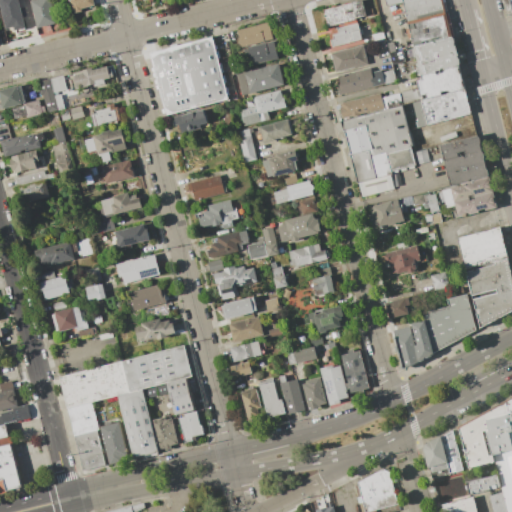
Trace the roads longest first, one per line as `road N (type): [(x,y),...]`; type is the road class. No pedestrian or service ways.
road 1 (residential): [(246,511),(117,0)]
road 2 (residential): [(393,402),(283,0)]
road 3 (secondary): [(393,402),(296,437),(0,507)]
road 4 (residential): [(74,511),(0,216)]
road 5 (residential): [(271,0),(0,68)]
road 6 (secondary): [(40,511),(236,472)]
road 7 (secondary): [(511,339),(393,402)]
road 8 (secondary): [(236,472),(367,445)]
road 9 (residential): [(259,511),(321,481),(367,445)]
